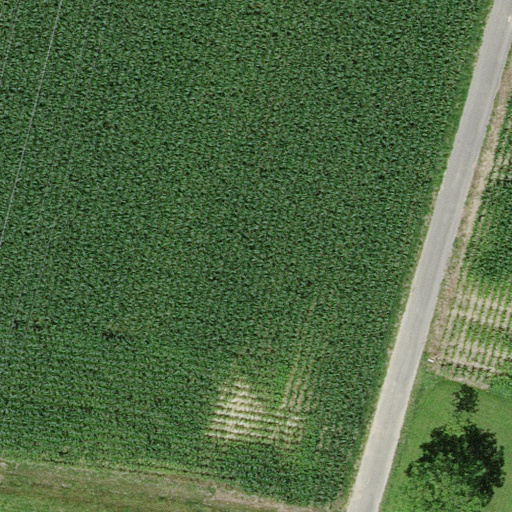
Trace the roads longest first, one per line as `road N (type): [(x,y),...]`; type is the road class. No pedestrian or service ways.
road 1 (track): [(511,10),(385,511)]
road 2 (track): [(0,480),(218,511)]
